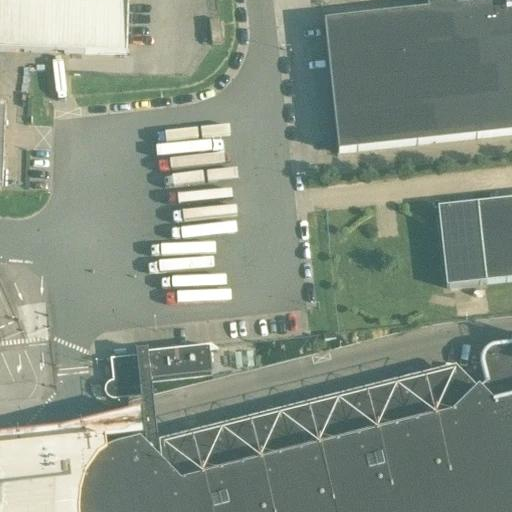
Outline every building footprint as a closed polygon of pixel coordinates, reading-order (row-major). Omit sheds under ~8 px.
[(0,0),(0,46),(127,50),(128,0),(0,0)] [(339,154),(511,134),(511,0),(510,0),(511,3),(456,9),(455,0),(425,0),(427,12),(324,23),(339,154)] [(213,48),(223,47),(220,23),(210,25),(213,48)] [(511,201),(438,209),(447,289),(511,281),(511,201)] [(511,511),(511,345),(503,346),(498,347),(493,348),(488,350),(484,353),(481,357),(479,365),(485,386),(479,392),(478,393),(454,370),(332,401),(158,444),(161,467),(159,465),(154,413),(150,383),(211,377),(209,350),(110,361),(112,383),(109,384),(105,388),(104,391),(104,393),(104,395),(105,396),(106,398),(109,401),(112,402),(115,402),(140,399),(142,416),(146,451),(130,436),(0,450),(0,511),(511,511)]
